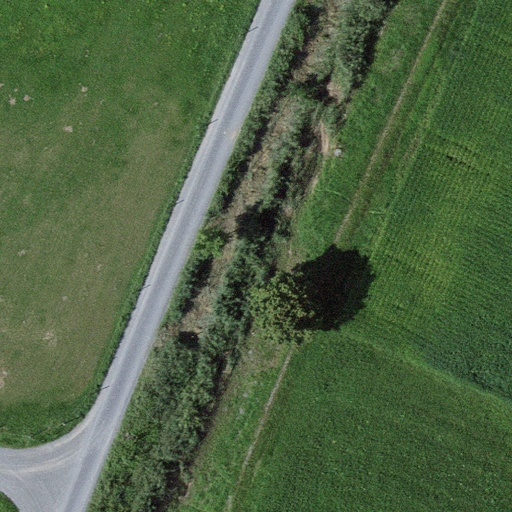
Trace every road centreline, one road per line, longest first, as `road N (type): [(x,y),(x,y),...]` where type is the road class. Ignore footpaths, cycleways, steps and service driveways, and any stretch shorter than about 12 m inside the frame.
road 1 (track): [(290,0),(68,511)]
road 2 (track): [(253,511),(384,173),(467,0)]
